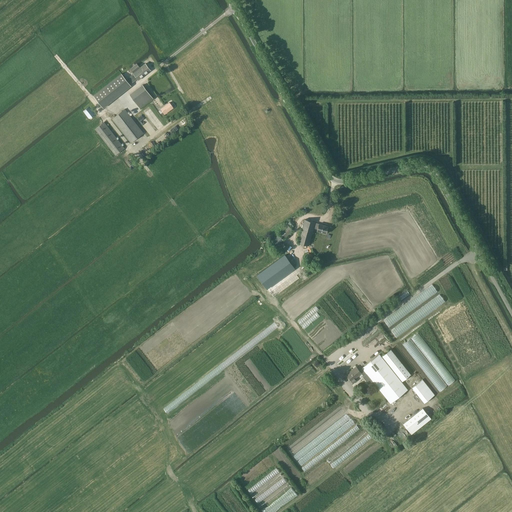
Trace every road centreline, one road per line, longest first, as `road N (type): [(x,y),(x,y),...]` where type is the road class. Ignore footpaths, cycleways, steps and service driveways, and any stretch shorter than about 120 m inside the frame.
road 1 (unclassified): [(511,314),(430,170),(409,166),(350,181),(328,173),(227,0)]
road 2 (track): [(357,511),(511,364)]
